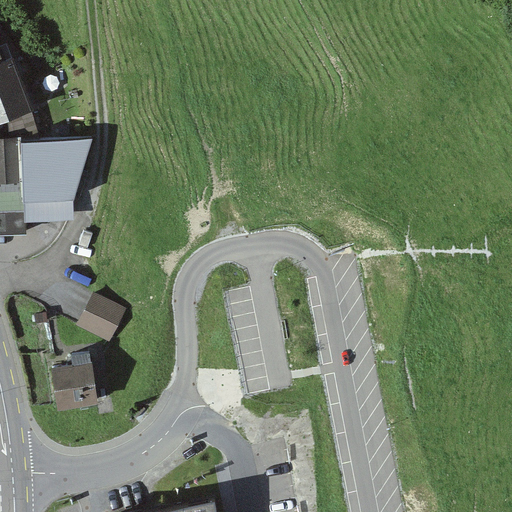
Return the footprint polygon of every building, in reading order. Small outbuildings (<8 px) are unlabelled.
[(36,126),(12,60),(4,63),(0,64),(0,125),(8,122),(13,135),(36,126)] [(22,138),(0,138),(0,235),(24,235),(24,223),(22,144),(22,138)] [(93,140),(22,144),(24,223),(75,221),(74,202),(93,140)] [(93,293),(77,324),(110,341),(126,310),(93,293)] [(73,366),(52,370),(59,413),(99,406),(90,352),(72,355),(73,366)]
